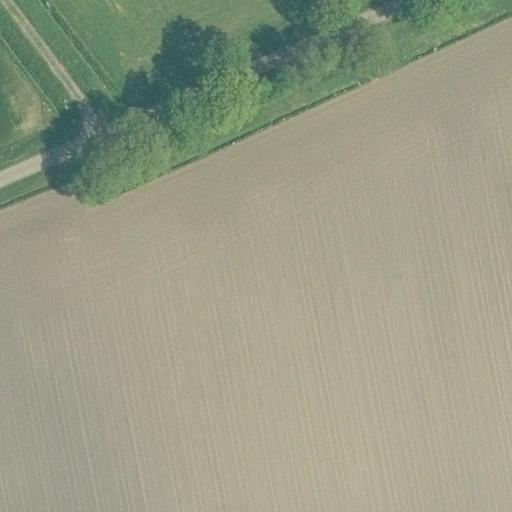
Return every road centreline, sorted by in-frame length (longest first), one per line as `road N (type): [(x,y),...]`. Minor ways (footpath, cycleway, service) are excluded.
road 1 (unclassified): [(0,183),(418,0)]
road 2 (track): [(98,140),(77,96),(4,0)]
